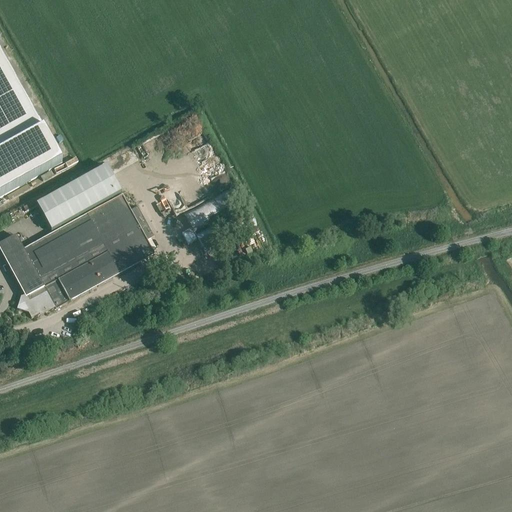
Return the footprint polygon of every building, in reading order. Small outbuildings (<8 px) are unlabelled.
[(0,54),(0,198),(62,164),(0,54)] [(121,194),(107,169),(37,206),(51,232),(121,194)] [(183,214),(194,233),(245,205),(235,185),(183,214)] [(16,237),(0,245),(0,252),(24,296),(26,295),(26,296),(29,297),(44,290),(55,309),(55,310),(155,256),(147,241),(154,238),(137,207),(130,211),(123,197),(23,249),(16,237)] [(246,207),(195,235),(205,254),(257,226),(246,207)] [(21,297),(17,310),(28,314),(31,319),(41,314),(40,312),(43,310),(45,314),(55,309),(44,290),(29,297),(26,296),(26,295),(24,296),(21,297)]
